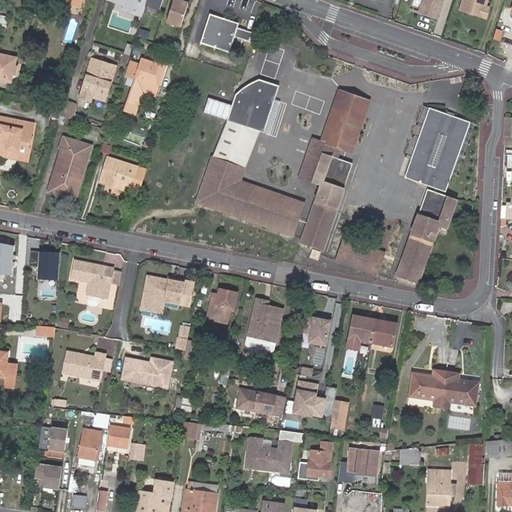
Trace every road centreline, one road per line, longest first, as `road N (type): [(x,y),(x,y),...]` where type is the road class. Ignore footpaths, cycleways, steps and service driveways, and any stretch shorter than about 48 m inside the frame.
road 1 (residential): [(499,74),(482,289),(465,306),(0,215)]
road 2 (residential): [(291,0),(499,74)]
